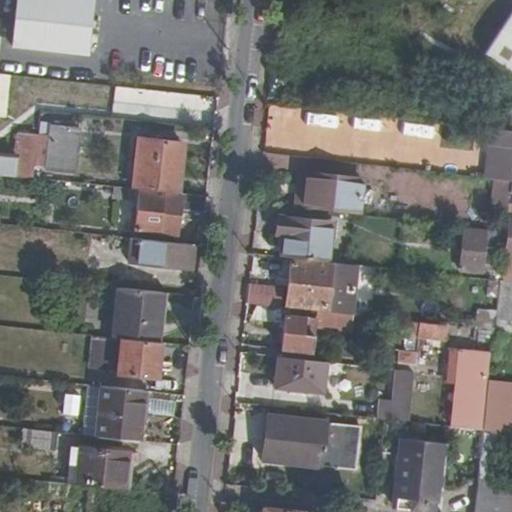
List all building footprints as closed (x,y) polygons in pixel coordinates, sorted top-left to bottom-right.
[(12,0),(9,31),(84,38),(88,0),(12,0)] [(511,69),(511,20),(490,55),(511,69)] [(83,49),(84,38),(9,31),(8,41),(83,49)] [(339,114),(289,110),(288,122),(338,126),(339,114)] [(77,169),(82,127),(54,124),(53,136),(49,167),(77,169)] [(500,146),(511,147),(511,131),(501,130),(500,146)] [(0,176),(9,177),(36,180),(38,166),(41,135),(20,132),(18,154),(0,151),(0,176)] [(38,166),(49,167),(53,136),(41,135),(38,166)] [(142,191),(181,195),(187,147),(141,142),(135,191),(142,191)] [(492,145),(488,178),(499,179),(511,180),(511,147),(500,146),(492,145)] [(297,174),(294,209),(305,210),(309,175),(297,174)] [(309,175),(305,210),(360,216),(364,181),(309,175)] [(510,205),(511,191),(511,187),(511,180),(499,179),(496,203),(510,205)] [(115,201),(134,203),(135,191),(116,189),(115,201)] [(134,203),(140,203),(142,191),(135,191),(134,203)] [(207,214),(209,198),(181,195),(142,191),(140,203),(136,233),(178,238),(181,211),(207,214)] [(285,236),(282,258),(293,259),(327,263),(330,225),(312,223),(312,221),(278,218),(276,235),(285,236)] [(485,266),(487,229),(460,227),(458,264),(485,266)] [(128,263),(138,263),(140,241),(131,240),(128,263)] [(193,247),(140,241),(138,263),(162,266),(161,270),(174,272),(175,268),(190,269),(193,247)] [(327,263),(293,259),(287,305),(328,309),(329,298),(341,299),(342,292),(330,291),(333,263),(327,263)] [(511,282),(501,281),(498,311),(511,312),(511,282)] [(283,289),(249,285),(247,306),(258,307),(281,309),(283,289)] [(162,344),(167,293),(119,288),(113,339),(125,340),(162,344)] [(252,319),(280,323),(282,309),(281,309),(258,307),(252,319)] [(337,315),(287,310),(283,351),(331,356),(337,315)] [(476,330),(485,331),(487,317),(477,316),(476,330)] [(432,336),(433,324),(419,323),(418,334),(432,336)] [(89,377),(112,378),(113,339),(90,338),(89,377)] [(162,344),(125,340),(121,376),(160,380),(162,344)] [(489,382),(492,359),(473,358),(467,411),(486,413),(489,382)] [(328,364),(279,359),(276,391),(324,396),(328,364)] [(398,371),(392,420),(410,422),(416,373),(398,371)] [(510,384),(489,382),(486,413),(484,432),(497,433),(505,434),(510,384)] [(146,394),(104,389),(98,439),(140,444),(146,394)] [(64,394),(61,414),(76,416),(78,396),(64,394)] [(149,444),(154,395),(146,394),(140,444),(149,444)] [(486,413),(467,411),(464,429),(484,432),(486,413)] [(263,461),(357,470),(361,427),(269,417),(263,461)] [(24,431),(22,448),(55,451),(57,434),(24,431)] [(479,481),(491,482),(497,433),(484,432),(480,471),(479,481)] [(420,511),(436,511),(443,444),(405,439),(397,510),(420,511)] [(80,447),(76,486),(127,491),(131,453),(80,447)] [(475,511),(511,511),(511,510),(511,484),(491,482),(479,481),(475,511)]
